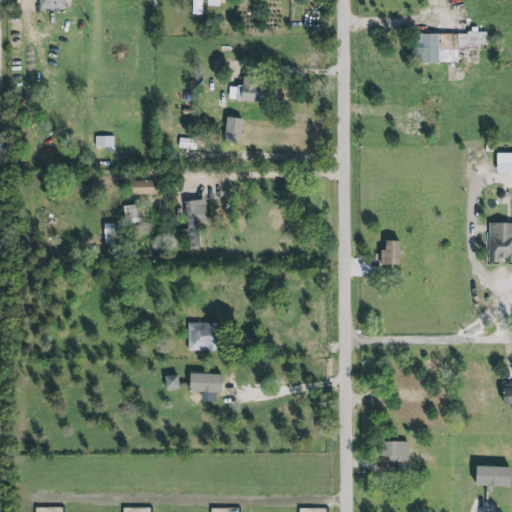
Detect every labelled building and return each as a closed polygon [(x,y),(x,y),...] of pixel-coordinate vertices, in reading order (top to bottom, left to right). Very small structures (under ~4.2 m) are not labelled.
[(39,0),(63,0),(64,8),(40,9),(39,0)] [(191,0),(202,0),(202,14),(191,14),(191,0)] [(456,63),(456,51),(477,51),(477,45),(486,45),(486,32),(477,32),(477,27),(468,27),(468,35),(411,35),(411,55),(418,55),(418,63),(456,63)] [(235,99),(259,104),(263,85),(239,81),(235,99)] [(238,145),(240,120),(224,119),(222,144),(238,145)] [(195,139),(178,139),(178,150),(195,149),(195,139)] [(511,153),(495,153),(495,174),(511,173),(511,153)] [(155,181),(130,181),(131,195),(155,195),(155,181)] [(183,202),(186,248),(198,247),(196,224),(205,223),(203,200),(183,202)] [(139,205),(124,207),(127,223),(142,221),(139,205)] [(489,223),(511,223),(511,263),(505,263),(505,258),(499,258),(499,262),(489,262),(489,223)] [(113,224),(102,224),(102,245),(113,245),(113,224)] [(385,250),(385,240),(400,240),(400,265),(381,265),(381,250),(385,250)] [(186,351),(217,352),(217,324),(187,323),(186,351)] [(219,394),(220,375),(188,374),(188,393),(219,394)] [(164,390),(177,390),(177,376),(163,377),(164,390)] [(421,383),(399,383),(399,407),(421,407),(421,383)] [(511,408),(511,388),(500,389),(500,406),(511,405),(511,408)] [(406,463),(407,443),(379,442),(378,458),(387,458),(387,463),(406,463)] [(507,486),(507,467),(473,466),(472,485),(487,486),(507,486)]
